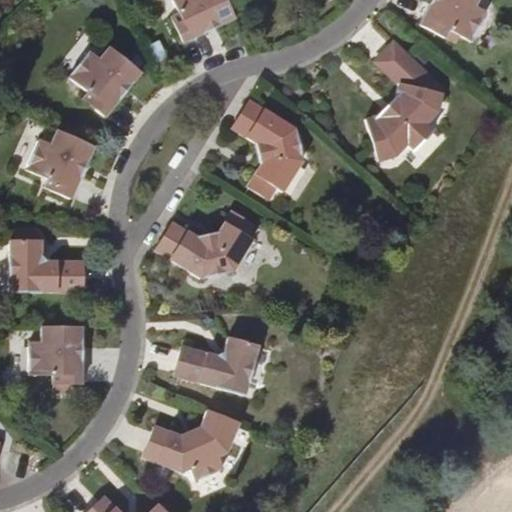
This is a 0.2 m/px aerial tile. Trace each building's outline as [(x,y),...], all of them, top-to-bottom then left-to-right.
[(234,20),(224,0),(169,0),(177,15),(170,19),(182,44),(206,33),(202,26),(214,19),(218,27),(234,20)] [(441,0),(439,7),(431,4),(421,28),(446,40),(450,33),(473,44),(486,14),(475,10),(479,0),(441,0)] [(206,33),(218,27),(214,19),(202,26),(206,33)] [(371,125),(382,149),(385,149),(400,162),(405,160),(416,146),(424,152),(441,131),(434,125),(445,111),(436,104),(444,95),(446,96),(447,87),(396,45),(379,66),(404,85),(401,102),(405,106),(393,121),(389,117),(371,125)] [(123,83),(130,88),(140,73),(108,48),(99,61),(88,54),(69,79),(88,93),(83,101),(106,119),(122,98),(117,94),(123,83)] [(122,98),(130,88),(123,83),(117,94),(122,98)] [(445,111),(446,96),(444,95),(436,104),(445,111)] [(401,102),(389,117),(393,121),(405,106),(401,102)] [(248,103),(230,131),(259,149),(261,164),(245,188),(267,202),(275,189),(282,193),(302,162),(295,132),(248,103)] [(95,149),(57,133),(50,148),(38,144),(25,171),(47,181),(44,189),(71,201),(82,177),(75,174),(80,163),(87,166),(95,149)] [(389,166),(400,162),(385,149),(382,149),(389,166)] [(82,177),(87,166),(80,163),(75,174),(82,177)] [(174,221),(156,250),(200,278),(232,271),(252,240),(246,236),(253,224),(231,210),(216,233),(200,239),(174,221)] [(9,243),(9,295),(81,295),(82,264),(46,264),(40,258),(40,243),(39,243),(28,243),(28,236),(28,233),(13,234),(13,244),(9,243)] [(28,344),(28,377),(52,378),(53,384),(54,384),(54,393),(67,393),(67,391),(67,385),(74,384),(82,384),(82,358),(75,359),(75,346),(82,346),(82,327),(40,327),(40,344),(28,344)] [(183,347),(175,375),(247,392),(259,343),(228,335),(226,349),(219,355),(183,347)] [(239,423),(207,411),(199,432),(188,438),(155,426),(143,457),(184,473),(192,470),(197,481),(223,469),(218,456),(228,452),(239,423)] [(117,511),(103,497),(86,511),(163,511),(156,504),(148,511),(117,511)]
